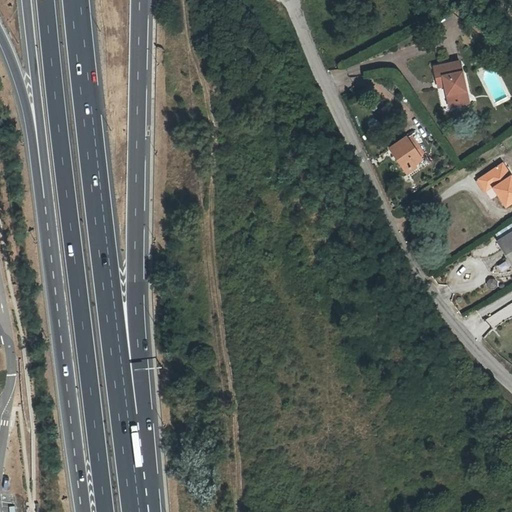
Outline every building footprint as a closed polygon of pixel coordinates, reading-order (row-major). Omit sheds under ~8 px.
[(445,85),(448,105),(467,102),(461,61),(434,65),(437,86),(445,85)] [(395,147),(409,168),(415,164),(424,159),(410,138),(395,147)] [(503,205),(511,199),(511,179),(501,162),(497,164),(494,166),(494,167),(484,173),(483,176),(487,183),(490,184),(503,205)] [(418,168),(415,164),(409,168),(411,172),(418,168)] [(483,176),(484,173),(475,178),(482,189),(490,184),(487,183),(483,176)] [(511,234),(499,243),(511,262),(511,234)] [(505,261),(496,266),(501,274),(510,268),(505,261)]
